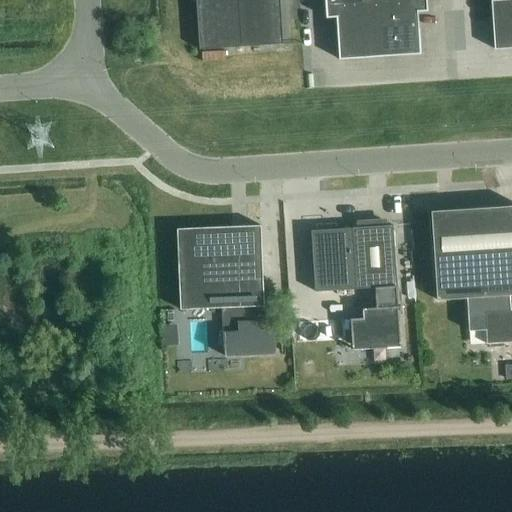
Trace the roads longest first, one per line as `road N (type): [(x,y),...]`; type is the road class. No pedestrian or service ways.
road 1 (track): [(511,426),(0,446)]
road 2 (residential): [(89,82),(185,166),(221,172),(511,153)]
